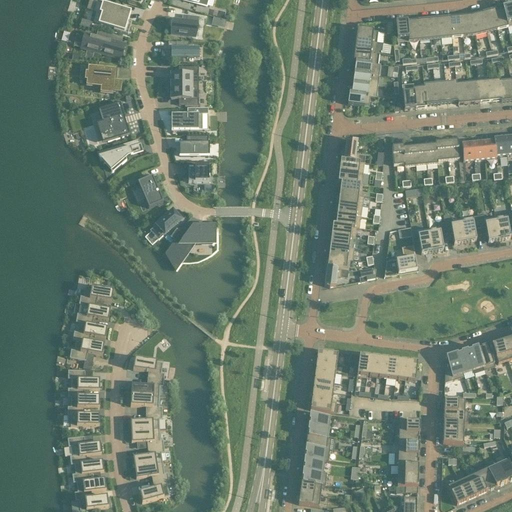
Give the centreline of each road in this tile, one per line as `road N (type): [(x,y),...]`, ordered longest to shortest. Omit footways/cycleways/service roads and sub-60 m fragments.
road 1 (residential): [(295,215),(192,211),(170,194),(138,77),(140,42),(157,0)]
road 2 (tertiary): [(295,215),(322,0)]
road 3 (residential): [(337,130),(311,334)]
road 4 (residential): [(511,254),(442,266),(423,281),(370,291),(356,339)]
road 5 (residential): [(134,324),(115,386),(126,511)]
road 6 (residential): [(311,334),(287,511)]
road 7 (residential): [(511,113),(337,130)]
road 8 (residential): [(432,352),(428,511)]
road 9 (tertiary): [(266,451),(280,329)]
